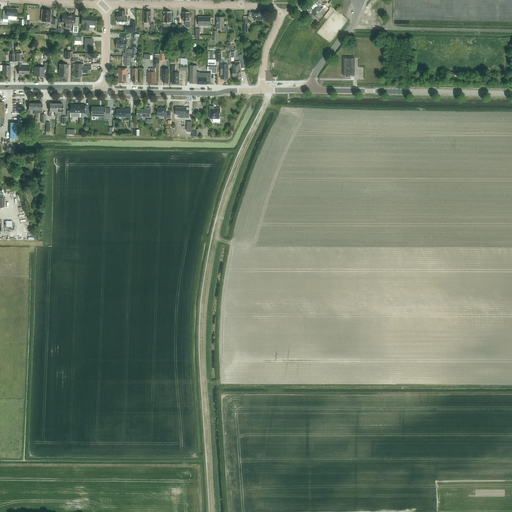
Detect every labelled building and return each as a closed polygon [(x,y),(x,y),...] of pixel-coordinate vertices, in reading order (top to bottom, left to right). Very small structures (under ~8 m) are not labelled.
[(314,3),(314,4),(311,1),(309,4),(312,6),(308,10),(308,11),(309,12),(312,14),(312,16),(313,17),(314,17),(315,17),(320,11),(319,11),(321,9),(318,6),(316,4),(314,3)] [(16,17),(17,9),(7,8),(7,11),(3,11),(2,19),(8,20),(8,19),(15,20),(16,19),(16,17)] [(57,25),(57,19),(53,18),(53,17),(50,17),(51,11),(42,10),(41,21),(52,22),(52,25),(57,25)] [(127,21),(127,17),(125,17),(125,11),(120,11),(120,14),(117,14),(117,19),(124,19),(124,21),(127,21)] [(262,21),(263,17),(262,16),(263,13),(258,12),(258,13),(253,13),(249,13),(249,17),(255,17),(254,20),(262,21)] [(71,15),(62,14),(62,22),(66,22),(65,29),(70,29),(71,23),(73,23),(72,26),(78,27),(78,21),(75,21),(75,15),(71,15)] [(96,26),(97,17),(82,16),(82,24),(83,24),(82,30),(89,30),(89,25),(96,26)] [(211,26),(211,17),(199,17),(199,26),(211,26)] [(227,31),(227,26),(224,26),(224,17),(217,17),(216,28),(223,28),(223,31),(227,31)] [(125,27),(125,32),(135,32),(135,22),(131,22),(130,27),(125,27)] [(117,40),(116,48),(127,48),(127,40),(126,40),(126,39),(129,39),(129,35),(126,35),(121,35),(121,40),(117,40)] [(16,54),(16,62),(19,62),(19,67),(18,74),(29,75),(29,67),(21,67),(21,62),(22,62),(22,54),(16,54)] [(353,75),(354,58),(345,58),(344,74),(345,74),(345,77),(351,78),(351,75),(353,75)] [(47,70),(47,62),(44,62),(44,67),(35,66),(34,71),(34,76),(44,76),(44,70),(47,70)] [(0,65),(0,70),(2,71),(2,76),(10,76),(10,63),(3,63),(3,65),(0,65)] [(237,77),(241,77),(241,70),(240,70),(240,63),(233,63),(233,64),(233,71),(232,71),(233,77),(237,76),(237,77)] [(68,78),(68,65),(60,64),(59,77),(68,78)] [(91,73),(91,66),(83,66),(83,64),(75,64),(75,77),(81,77),(81,73),(91,73)] [(179,84),(179,73),(175,73),(175,66),(171,66),(171,72),(172,72),(172,84),(179,84)] [(200,72),(200,69),(197,69),(197,66),(190,66),(190,83),(196,83),(197,83),(197,85),(207,85),(207,81),(211,81),(211,73),(200,73),(200,72)] [(127,83),(127,68),(119,68),(119,83),(127,83)] [(85,114),(86,105),(71,104),(71,117),(81,117),(81,114),(85,114)] [(214,109),(214,106),(210,106),(210,119),(213,119),(213,122),(219,122),(219,119),(219,113),(220,113),(220,108),(216,108),(216,109),(214,109)] [(110,118),(110,109),(103,108),(103,107),(91,107),(91,116),(105,116),(105,118),(110,118)] [(130,117),(131,108),(126,108),(126,110),(116,109),(116,117),(130,117)] [(151,117),(151,109),(145,108),(145,110),(137,110),(137,119),(141,119),(141,117),(151,117)] [(189,116),(189,110),(186,110),(186,108),(176,108),(176,115),(186,115),(186,116),(189,116)] [(170,118),(170,113),(166,113),(166,109),(157,109),(157,116),(165,116),(165,118),(170,118)]
